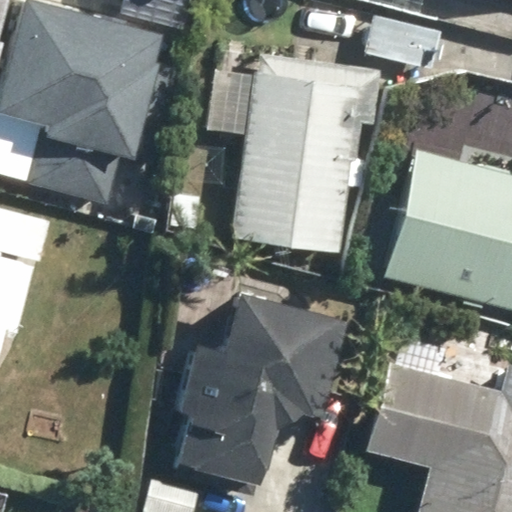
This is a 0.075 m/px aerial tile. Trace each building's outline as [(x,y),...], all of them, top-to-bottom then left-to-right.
[(135,59),(140,44),(2,7),(0,14),(0,174),(20,179),(28,146),(137,175),(165,67),(135,59)] [(367,18),(358,59),(424,73),(433,32),(367,18)] [(364,70),(353,70),(354,35),(282,32),(281,53),(228,51),(227,65),(194,64),(191,136),(228,138),(226,201),(218,201),(216,246),(252,248),(251,254),(327,257),(330,189),(349,190),(352,128),(361,128),(364,70)] [(468,174),(395,155),(362,281),(511,319),(511,161),(490,156),(488,164),(472,160),(468,174)] [(0,318),(16,263),(34,268),(46,226),(0,213),(0,318)] [(129,511),(192,511),(198,490),(243,501),(257,440),(270,443),(274,424),(301,430),(327,318),(168,281),(159,318),(202,328),(197,350),(178,346),(153,458),(143,455),(129,511)] [(401,511),(511,511),(511,363),(440,344),(438,353),(378,337),(347,456),(412,473),(401,511)]
